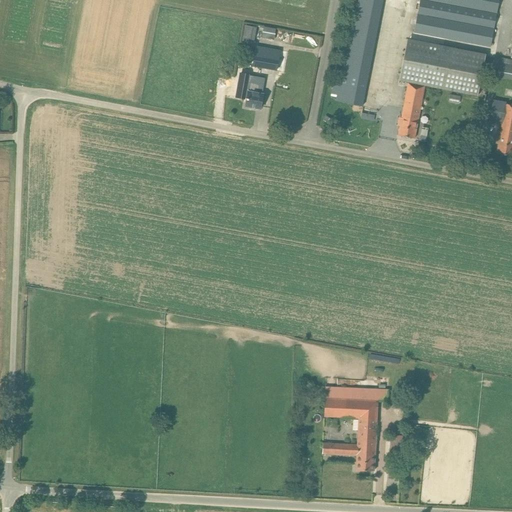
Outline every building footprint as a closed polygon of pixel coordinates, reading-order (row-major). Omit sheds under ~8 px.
[(383,0),(356,0),(340,85),(335,84),(333,96),(338,97),(337,100),(363,105),(383,0)] [(421,0),(415,31),(491,46),(500,0),(421,0)] [(245,25),(242,43),(253,45),(257,28),(245,25)] [(263,30),(262,38),(275,39),(275,34),(273,34),(274,31),(263,30)] [(486,54),(408,39),(400,81),(408,83),(398,136),(415,139),(425,86),(478,96),(486,54)] [(280,50),(257,46),(253,66),(277,70),(280,50)] [(511,64),(495,62),(492,76),(511,79),(511,64)] [(246,106),(261,109),(263,94),(258,93),(260,83),(250,81),(248,95),(246,94),(247,92),(241,91),(242,85),(230,83),(228,95),(246,98),(247,98),(246,106)] [(449,101),(459,103),(460,97),(450,95),(449,101)] [(506,103),(492,101),(489,121),(502,123),(497,154),(511,156),(511,106),(506,105),(506,103)] [(332,120),(326,116),(323,120),(329,124),(332,120)] [(419,141),(425,142),(427,129),(421,128),(419,141)] [(378,389),(325,387),(324,417),(359,418),(357,445),(323,443),(322,454),(357,455),(356,470),(374,471),(377,401),(388,402),(389,391),(378,389)] [(402,439),(391,438),(390,457),(401,458),(402,439)]
